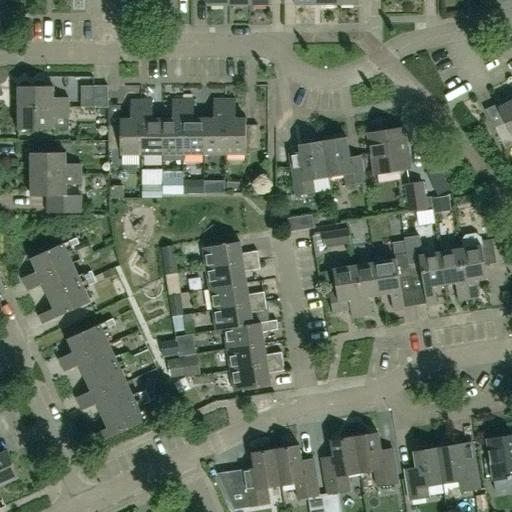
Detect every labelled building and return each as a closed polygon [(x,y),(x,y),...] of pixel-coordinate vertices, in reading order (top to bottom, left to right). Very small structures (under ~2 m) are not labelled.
[(108,86),(93,86),(93,108),(108,108),(108,86)] [(17,108),(68,108),(68,98),(53,98),(53,87),(17,87),(17,108)] [(141,155),(141,100),(131,100),(130,120),(120,120),(120,127),(108,127),(108,150),(120,150),(120,155),(141,155)] [(162,155),(162,119),(151,119),(151,100),(141,100),(141,155),(162,155)] [(172,119),(162,119),(162,155),(183,155),(183,100),(172,100),(172,119)] [(193,100),(183,100),(183,155),(203,155),(203,119),(193,119),(193,100)] [(224,155),(224,100),(214,100),(214,119),(203,119),(203,155),(224,155)] [(257,125),(245,125),(245,119),(234,119),(234,100),(224,100),(224,155),(245,155),(245,150),(258,149),(257,125)] [(511,100),(497,108),(505,124),(494,129),(505,150),(511,146),(511,100)] [(68,108),(17,108),(17,130),(68,130),(68,118),(68,108)] [(403,129),(368,135),(374,174),(410,168),(403,129)] [(322,142),(328,177),(343,175),(345,187),(365,184),(361,156),(349,158),(346,138),(322,142)] [(328,177),(322,142),(298,146),(301,161),(289,163),(294,197),(314,193),(312,180),(328,177)] [(30,175),(81,174),(80,164),(65,165),(65,153),(30,153),(30,175)] [(81,174),(30,175),(30,196),(47,196),(47,214),(82,214),(81,196),(65,196),(65,184),(81,184),(81,174)] [(162,186),(162,195),(183,195),(183,194),(183,181),(183,178),(162,178),(162,186)] [(183,181),(183,194),(194,194),(194,181),(183,181)] [(426,210),(422,183),(405,185),(409,213),(426,210)] [(450,190),(449,186),(448,185),(443,184),(440,188),(442,193),(447,194),(450,190)] [(123,197),(123,186),(111,186),(111,197),(123,197)] [(162,195),(162,186),(142,186),(142,199),(161,198),(161,195),(162,195)] [(449,195),(432,197),(434,209),(450,207),(449,195)] [(350,243),(348,228),(322,232),(325,248),(350,243)] [(463,249),(460,249),(468,299),(478,298),(475,280),(486,278),(484,265),(496,263),(493,239),(481,241),(480,238),(475,233),(464,235),(462,239),(463,249)] [(97,236),(83,240),(88,254),(119,244),(116,236),(99,243),(97,236)] [(444,285),(439,253),(422,256),(419,236),(404,238),(406,254),(412,290),(423,288),(426,306),(437,304),(434,287),(444,285)] [(81,243),(78,237),(72,240),(75,246),(81,243)] [(493,239),(496,263),(505,262),(511,260),(511,255),(503,238),(501,238),(493,239)] [(24,285),(72,263),(66,252),(72,249),(68,241),(63,244),(30,259),(36,272),(21,279),(24,285)] [(257,251),(241,254),(239,242),(202,248),(206,269),(259,261),(257,251)] [(179,273),(174,246),(162,247),(166,275),(179,273)] [(460,249),(439,253),(444,285),(455,283),(458,301),(468,299),(460,249)] [(396,260),(374,263),(379,295),(390,294),(393,311),(403,310),(400,291),(412,290),(406,254),(395,255),(396,260)] [(92,268),(95,278),(116,271),(124,298),(137,294),(125,257),(92,268)] [(260,270),(259,261),(206,269),(209,289),(246,283),(244,272),(260,270)] [(78,278),(72,263),(24,285),(27,291),(42,285),(48,297),(94,276),(92,272),(78,278)] [(374,263),(354,267),(362,316),(372,315),(369,297),(379,295),(374,263)] [(362,316),(354,267),(333,270),(336,292),(329,293),(333,314),(351,311),(352,318),(362,316)] [(94,276),(48,297),(53,309),(38,316),(42,324),(90,303),(84,290),(90,288),(89,286),(97,283),(94,276)] [(167,282),(169,295),(179,294),(181,293),(180,280),(167,282)] [(247,295),(246,283),(209,289),(212,310),(265,301),(264,292),(247,295)] [(503,302),(511,301),(511,300),(511,292),(511,291),(510,291),(506,292),(502,296),(503,302)] [(190,292),(170,295),(173,316),(193,314),(190,292)] [(125,311),(112,313),(113,317),(141,312),(138,296),(122,299),(125,311)] [(265,301),(212,310),(215,331),(223,330),(252,324),(250,313),(266,311),(265,301)] [(112,319),(100,325),(67,339),(73,353),(58,360),(61,366),(109,344),(103,332),(108,329),(115,325),(112,319)] [(252,324),(223,330),(227,351),(264,345),(262,332),(277,330),(276,320),(252,324)] [(179,357),(195,354),(192,335),(176,337),(176,340),(160,342),(162,356),(179,354),(179,357)] [(109,344),(61,366),(64,372),(79,365),(85,378),(131,358),(128,351),(114,357),(109,344)] [(265,355),(264,345),(227,351),(230,370),(283,362),(281,352),(265,355)] [(131,358),(85,378),(91,392),(76,398),(78,404),(126,383),(120,369),(133,363),(131,358)] [(200,375),(198,358),(169,362),(171,378),(200,375)] [(284,371),(283,362),(230,370),(233,391),(270,385),(268,374),(284,371)] [(126,383),(78,404),(81,411),(96,404),(102,416),(148,396),(145,390),(142,392),(137,380),(126,384),(126,383)] [(205,384),(189,389),(194,405),(210,400),(205,384)] [(148,396),(102,416),(107,428),(92,435),(96,444),(144,422),(138,409),(144,406),(143,405),(150,402),(148,396)] [(377,433),(354,437),(360,473),(373,471),(376,486),(398,483),(393,456),(382,458),(377,433)] [(511,436),(486,440),(493,480),(511,476),(511,436)] [(360,473),(354,437),(330,441),(333,461),(322,463),(327,494),(323,495),(325,511),(341,511),(338,492),(350,490),(348,475),(360,473)] [(437,448),(442,484),(458,481),(460,493),(480,490),(475,462),(464,464),(460,444),(437,448)] [(299,446),(275,450),(281,485),(294,483),(297,499),(308,497),(310,511),(325,511),(323,495),(319,495),(314,464),(302,466),(299,446)] [(442,484),(437,448),(413,452),(416,468),(404,470),(409,501),(429,498),(427,486),(442,484)] [(281,485),(275,450),(251,454),(254,473),(243,475),(248,507),(270,503),(267,488),(281,485)] [(0,485),(17,478),(5,452),(0,454),(0,485)] [(487,511),(485,495),(475,497),(477,511),(487,511)]
